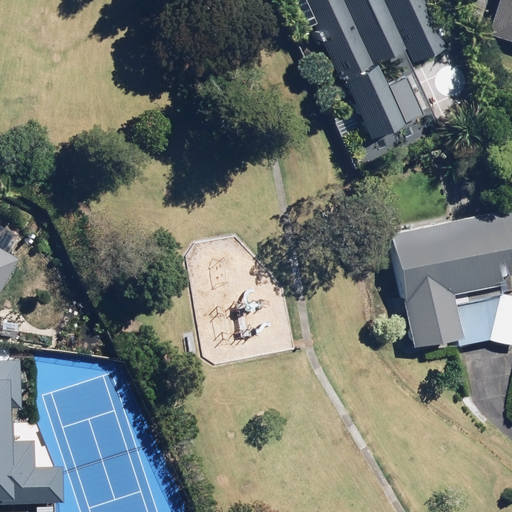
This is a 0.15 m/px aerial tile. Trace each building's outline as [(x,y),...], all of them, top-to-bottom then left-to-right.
[(294,0),(360,142),(412,118),(394,79),(377,87),(367,66),(400,52),(404,62),(437,47),(414,0),(294,0)] [(511,0),(492,0),(482,36),(511,45),(511,0)] [(452,348),(511,338),(511,290),(506,254),(511,253),(511,212),(380,235),(400,350),(451,341),(452,348)] [(0,263),(14,235),(0,227),(0,263)] [(0,501),(58,504),(59,468),(27,467),(28,439),(0,438),(0,409),(14,410),(16,364),(0,363),(0,501)]
